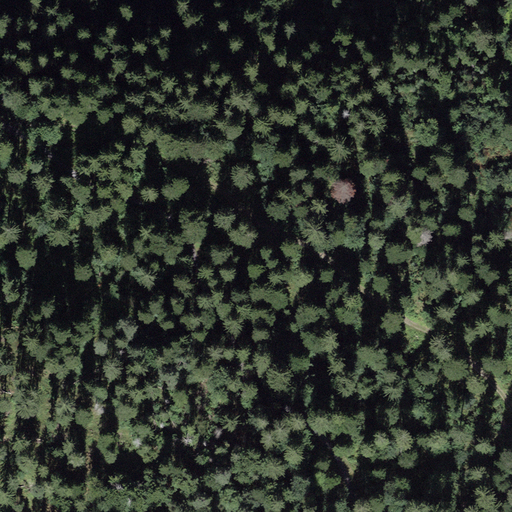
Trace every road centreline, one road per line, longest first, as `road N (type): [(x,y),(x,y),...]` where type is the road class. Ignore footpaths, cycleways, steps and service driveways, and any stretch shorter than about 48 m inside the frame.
road 1 (track): [(511,408),(452,343),(393,310),(240,198),(126,142),(0,123)]
road 2 (track): [(0,125),(86,181),(171,219),(187,238),(250,387),(329,442),(362,511)]
